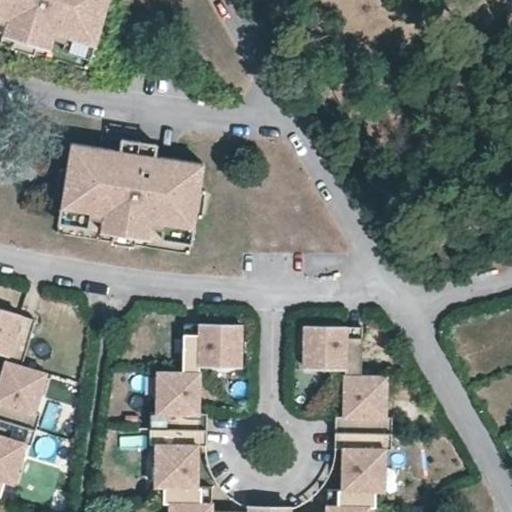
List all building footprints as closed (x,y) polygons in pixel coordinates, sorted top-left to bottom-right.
[(0,0),(0,26),(17,32),(40,39),(63,46),(67,31),(94,40),(97,29),(105,32),(113,6),(105,3),(105,0),(0,0)] [(89,55),(94,40),(67,31),(63,46),(89,55)] [(37,50),(40,39),(17,32),(13,43),(37,50)] [(123,135),(121,147),(137,149),(139,138),(123,135)] [(139,138),(137,149),(154,152),(156,140),(148,139),(139,138)] [(137,149),(121,147),(120,151),(114,150),(114,145),(72,139),(68,166),(62,165),(60,181),(58,192),(63,193),(62,204),(91,209),(90,222),(114,226),(137,230),(162,234),(165,220),(193,225),(195,214),(202,215),(206,187),(199,186),(204,159),(161,152),(160,156),(154,155),(154,152),(137,149)] [(91,209),(62,204),(59,217),(90,222),(91,209)] [(191,239),(193,225),(165,220),(162,234),(191,239)] [(137,230),(114,226),(112,238),(135,241),(137,230)] [(0,492),(2,493),(6,476),(15,479),(27,440),(32,442),(37,428),(42,410),(35,409),(47,370),(24,363),(34,330),(18,325),(22,311),(0,304),(0,348),(9,352),(0,382),(0,399),(6,401),(1,416),(0,419),(0,492)] [(38,315),(22,311),(18,325),(34,330),(38,315)] [(200,337),(183,336),(183,369),(157,368),(156,410),(148,410),(148,424),(147,441),(155,441),(154,483),(162,482),(162,500),(170,500),(169,511),(366,511),(367,502),(375,503),(376,487),(384,487),(384,445),(390,445),(390,427),(390,415),(384,414),(384,372),(361,371),(361,339),(347,339),(347,324),(304,324),(303,364),(343,365),(343,414),(356,414),(356,430),(355,445),(341,445),(340,486),(340,502),(325,501),(325,511),(293,510),(285,510),(285,511),(252,511),(253,509),(246,509),(212,508),(212,500),(196,500),(197,483),(198,442),(181,441),(182,426),(182,411),(199,411),(200,362),(240,363),(240,323),(201,321),(200,337)] [(184,321),(183,336),(200,337),(201,321),(184,321)] [(361,324),(347,324),(347,339),(361,339),(361,324)] [(206,411),(199,411),(182,411),(182,426),(206,427),(206,420),(206,411)] [(334,422),(333,430),(356,430),(356,414),(343,414),(334,413),(334,422)] [(206,434),(206,427),(182,426),(181,441),(198,442),(206,442),(206,434)] [(333,445),(341,445),(355,445),(356,430),(333,430),(333,438),(333,445)] [(212,483),(197,483),(196,500),(212,500),(212,487),(212,483)] [(325,486),(325,501),(340,502),(340,486),(330,486),(325,486)] [(246,503),(246,509),(253,509),(252,511),(268,511),(269,503),(259,503),(246,503)] [(279,503),(269,503),(268,511),(285,511),(285,510),(293,510),(293,503),(279,503)]
